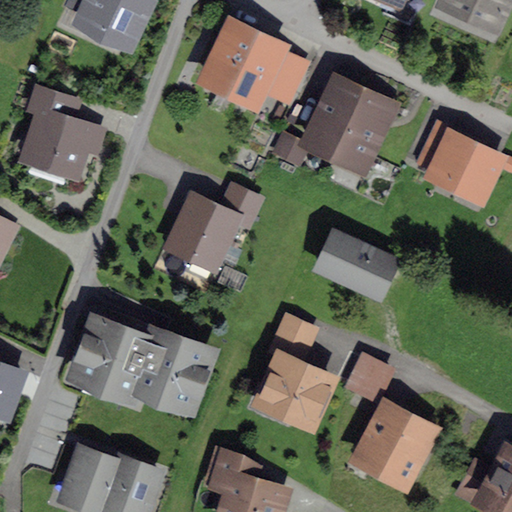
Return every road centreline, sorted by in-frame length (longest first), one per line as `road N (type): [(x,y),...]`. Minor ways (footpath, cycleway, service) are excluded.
road 1 (residential): [(9,470),(184,0)]
road 2 (residential): [(288,12),(511,130)]
road 3 (residential): [(358,347),(424,375),(511,431)]
